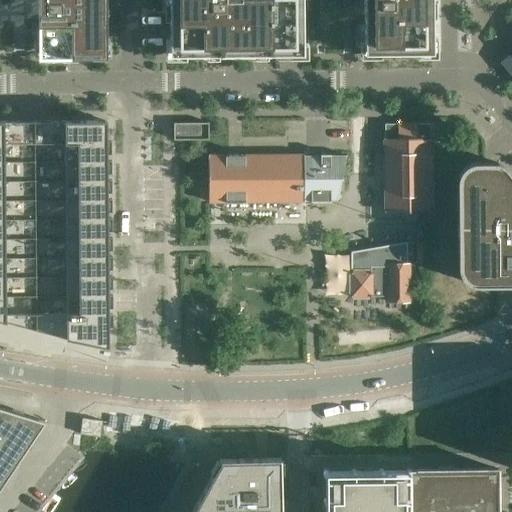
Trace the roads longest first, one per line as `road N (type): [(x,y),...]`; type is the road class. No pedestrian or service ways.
road 1 (residential): [(137,84),(449,79)]
road 2 (residential): [(137,84),(135,238),(150,259),(150,389)]
road 3 (tertiary): [(511,340),(426,370),(297,389)]
road 4 (tertiary): [(150,389),(0,368)]
road 5 (tertiary): [(297,389),(150,389)]
road 6 (residential): [(0,85),(137,84)]
road 7 (unclassified): [(300,511),(297,389)]
